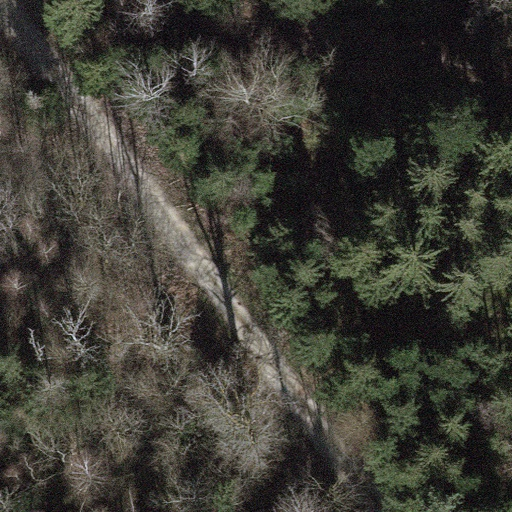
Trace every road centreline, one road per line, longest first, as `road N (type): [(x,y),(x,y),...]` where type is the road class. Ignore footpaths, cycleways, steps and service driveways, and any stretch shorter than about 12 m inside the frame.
road 1 (track): [(383,511),(8,0)]
road 2 (track): [(167,0),(259,48),(511,82)]
